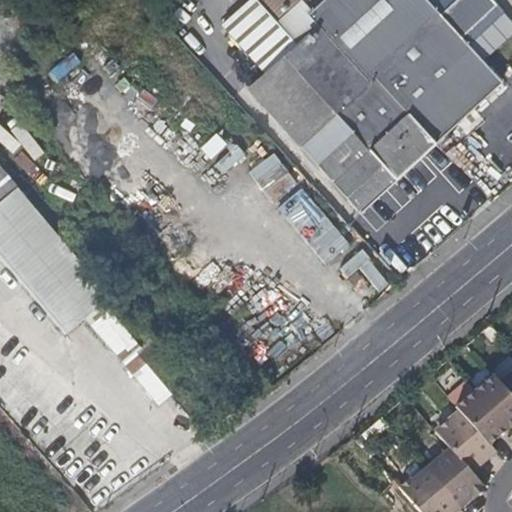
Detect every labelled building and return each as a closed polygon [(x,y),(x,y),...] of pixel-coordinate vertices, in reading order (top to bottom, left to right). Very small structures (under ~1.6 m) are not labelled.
[(425,0),(325,0),(313,11),(302,0),(253,0),(222,27),(265,74),(248,90),(359,214),(502,83),(462,39),(440,16),(425,0)] [(498,6),(492,0),(456,0),(440,16),(462,39),(498,6)] [(219,133),(202,148),(213,159),(229,144),(219,133)] [(277,152),(251,171),(270,198),(297,180),(277,152)] [(112,297),(0,166),(0,256),(67,335),(87,318),(112,297)] [(307,186),(281,204),(326,266),(351,247),(307,186)] [(342,265),(349,276),(372,263),(365,252),(342,265)] [(0,258),(0,279),(8,289),(18,281),(0,258)] [(112,297),(87,318),(161,405),(172,395),(205,434),(221,421),(112,297)] [(38,303),(26,311),(42,332),(53,324),(38,303)] [(489,324),(481,331),(491,342),(498,335),(489,324)] [(511,373),(499,384),(511,398),(511,373)] [(491,375),(473,390),(506,428),(511,422),(511,398),(499,384),(491,375)] [(456,406),(460,411),(488,443),(506,428),(473,390),(456,406)] [(460,411),(436,431),(449,446),(471,471),(494,451),(488,443),(460,411)] [(449,446),(424,467),(458,506),(472,495),(474,497),(485,488),(471,471),(449,446)] [(409,476),(398,486),(419,511),(451,511),(458,506),(424,467),(411,478),(409,476)]
